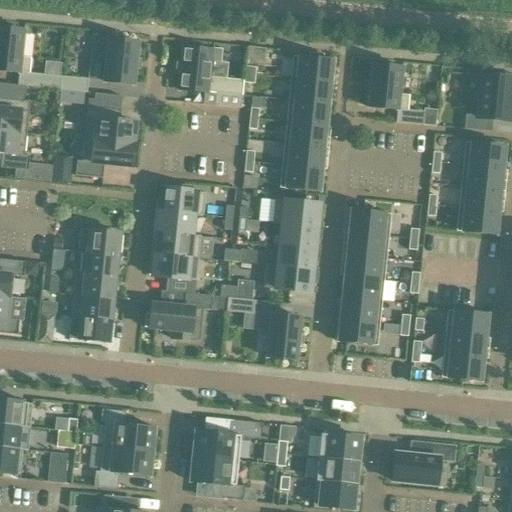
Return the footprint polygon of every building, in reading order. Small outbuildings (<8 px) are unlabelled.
[(0,71),(19,74),(18,86),(25,87),(57,90),(59,77),(29,74),(31,59),(21,58),(24,32),(0,29),(0,71)] [(138,44),(107,40),(102,83),(134,86),(138,44)] [(214,107),(240,109),(243,82),(210,78),(213,52),(182,48),(177,90),(215,95),(214,107)] [(247,48),(246,60),(262,62),(264,50),(247,48)] [(291,79),(331,84),(333,62),(293,58),(291,79)] [(396,124),(422,126),(424,113),(408,112),(409,97),(400,96),(402,69),(371,66),(367,108),(397,111),(396,124)] [(245,68),(244,75),(255,76),(255,69),(245,68)] [(254,85),(255,76),(244,75),(243,83),(254,85)] [(465,116),(463,130),(491,133),(492,120),(508,122),(511,80),(480,76),(476,117),(465,116)] [(59,77),(57,90),(87,93),(88,80),(59,77)] [(331,84),(291,79),(288,101),(329,105),(331,84)] [(0,131),(26,134),(30,102),(24,101),(25,87),(0,83),(0,131)] [(88,99),(84,140),(133,145),(135,122),(119,121),(122,97),(94,94),(94,100),(88,99)] [(288,101),(286,123),(326,127),(329,105),(288,101)] [(249,119),(257,120),(258,110),(250,109),(249,119)] [(257,120),(249,119),(248,130),(256,130),(257,120)] [(286,123),(284,145),(324,149),(326,127),(286,123)] [(24,156),(26,134),(0,131),(0,154),(2,154),(0,168),(27,171),(29,157),(24,156)] [(130,168),(133,145),(84,140),(82,162),(76,162),(75,176),(102,179),(104,165),(130,168)] [(462,167),(503,171),(505,148),(465,144),(462,167)] [(322,171),(324,149),(284,145),(282,167),(322,171)] [(245,163),(253,164),(254,153),(246,152),(245,163)] [(433,153),(432,164),(440,164),(441,154),(433,153)] [(253,164),(245,163),(244,173),(252,174),(253,164)] [(439,175),(440,164),(432,164),(431,174),(439,175)] [(320,193),(322,171),(282,167),(279,189),(320,193)] [(460,188),(501,193),(503,171),(462,167),(460,188)] [(51,170),(50,182),(69,184),(70,172),(51,170)] [(460,188),(458,210),(498,215),(501,193),(460,188)] [(160,190),(158,212),(202,216),(205,194),(160,190)] [(428,195),(427,206),(435,206),(436,196),(428,195)] [(274,201),(272,223),(316,227),(318,205),(274,201)] [(225,206),(224,218),(232,219),(233,207),(225,206)] [(433,217),(435,206),(427,206),(426,216),(433,217)] [(238,220),(246,221),(247,209),(239,208),(238,220)] [(496,236),(498,215),(458,210),(456,232),(496,236)] [(348,233),(388,237),(390,215),(350,211),(348,233)] [(158,212),(156,233),(200,238),(200,237),(191,236),(193,216),(202,217),(202,216),(158,212)] [(232,219),(224,218),(223,230),(231,231),(232,219)] [(246,221),(238,220),(237,232),(245,232),(246,221)] [(313,249),(316,227),(272,223),(282,224),(279,246),(313,249)] [(80,230),(77,252),(117,257),(119,234),(80,230)] [(410,230),(409,240),(417,240),(418,231),(410,230)] [(156,233),(154,255),(198,259),(200,238),(156,233)] [(388,237),(348,233),(345,255),(386,259),(388,237)] [(10,259),(35,260),(36,237),(10,236),(10,259)] [(62,240),(54,239),(53,250),(61,251),(62,240)] [(416,252),(417,240),(409,240),(408,251),(416,252)] [(279,246),(277,267),(311,271),(313,249),(279,246)] [(231,262),(232,250),(224,249),(223,261),(231,262)] [(239,263),(240,251),(232,250),(231,262),(239,263)] [(117,257),(77,252),(77,253),(82,254),(80,273),(76,273),(75,274),(115,278),(117,257)] [(196,281),(198,259),(154,255),(152,277),(196,281)] [(343,277),(383,281),(386,259),(345,255),(343,277)] [(0,297),(11,298),(11,297),(6,297),(8,276),(23,277),(24,263),(0,260),(0,297)] [(311,271),(277,267),(275,289),(309,293),(311,271)] [(73,295),(112,300),(115,278),(75,274),(73,295)] [(411,274),(410,284),(418,285),(419,274),(411,274)] [(341,299),(381,303),(383,281),(343,277),(341,299)] [(49,280),(48,292),(56,293),(57,280),(49,280)] [(418,285),(410,284),(409,294),(417,295),(418,285)] [(219,298),(227,298),(228,287),(220,286),(219,298)] [(236,288),(228,287),(227,298),(235,299),(236,288)] [(172,331),(171,339),(199,342),(203,310),(210,311),(212,297),(185,294),(183,308),(150,304),(148,329),(172,331)] [(82,297),(80,318),(110,321),(112,300),(73,295),(73,296),(82,297)] [(11,298),(0,297),(0,333),(16,336),(18,321),(8,320),(11,298)] [(252,315),(254,302),(227,299),(226,312),(252,315)] [(341,299),(339,321),(379,325),(381,303),(341,299)] [(54,313),(55,305),(43,304),(42,312),(54,313)] [(488,316),(447,312),(445,331),(486,335),(488,316)] [(300,319),(269,316),(265,358),(296,361),(300,319)] [(400,327),(408,328),(409,317),(401,316),(400,327)] [(110,321),(80,318),(78,341),(108,344),(110,321)] [(422,332),(423,320),(415,319),(414,331),(422,332)] [(377,347),(379,325),(339,321),(336,343),(377,347)] [(408,328),(400,327),(399,337),(407,338),(408,328)] [(51,343),(52,330),(38,329),(36,342),(51,343)] [(445,331),(443,355),(483,359),(486,335),(445,331)] [(412,353),(419,354),(421,343),(413,342),(412,353)] [(418,364),(419,354),(412,353),(410,363),(418,364)] [(481,383),(483,359),(443,355),(440,379),(481,383)] [(0,426),(20,428),(29,430),(32,405),(0,401),(0,426)] [(104,424),(101,448),(152,453),(154,428),(124,425),(125,413),(101,410),(100,423),(104,424)] [(68,420),(67,432),(75,433),(77,421),(68,420)] [(194,432),(191,457),(237,462),(240,438),(260,440),(261,425),(226,421),(225,436),(194,432)] [(20,428),(0,426),(0,447),(17,449),(20,428)] [(278,442),(286,443),(288,427),(279,426),(278,442)] [(74,446),(75,433),(67,432),(65,445),(74,446)] [(317,458),(358,463),(360,440),(320,436),(317,458)] [(276,453),(285,454),(286,443),(278,442),(276,453)] [(453,449),(427,446),(425,459),(394,455),(391,483),(435,487),(437,461),(451,462),(453,449)] [(22,450),(17,449),(0,447),(0,473),(19,475),(22,450)] [(149,478),(152,453),(101,448),(99,472),(94,472),(93,487),(117,490),(118,475),(149,478)] [(285,454),(276,453),(275,467),(284,468),(285,454)] [(58,454),(57,467),(66,468),(67,455),(58,454)] [(234,487),(237,462),(191,457),(189,482),(220,485),(218,498),(242,500),(243,488),(234,487)] [(358,463),(317,458),(315,481),(355,485),(358,463)] [(475,476),(483,477),(484,465),(476,464),(475,476)] [(483,477),(475,476),(474,488),(482,489),(483,477)] [(280,478),(279,491),(287,492),(289,479),(280,478)] [(353,511),(355,487),(315,483),(312,506),(353,511)] [(129,499),(103,496),(102,510),(110,511),(109,511),(135,511),(127,511),(129,499)]
